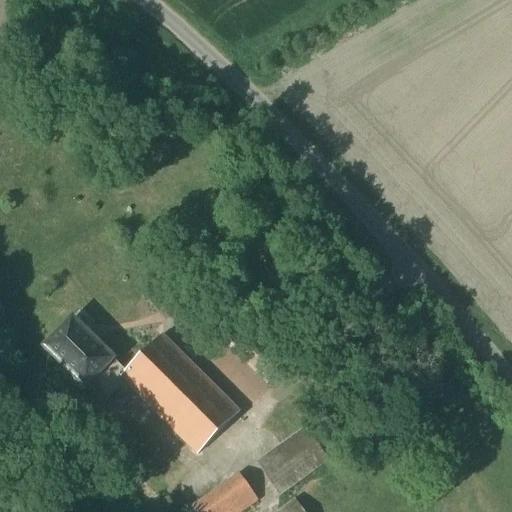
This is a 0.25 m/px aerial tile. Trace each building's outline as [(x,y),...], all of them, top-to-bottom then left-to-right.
[(121,379),(126,374),(72,320),(44,349),(85,389),(92,382),(110,400),(125,384),(121,379)] [(284,369),(242,326),(224,343),(266,386),(284,369)] [(126,374),(121,379),(125,384),(197,456),(238,415),(162,338),(126,374)] [(305,430),(256,465),(281,498),(329,463),(305,430)] [(241,477),(192,510),(193,511),(241,511),(257,501),(241,477)] [(303,511),(296,501),(281,511),(303,511)]
